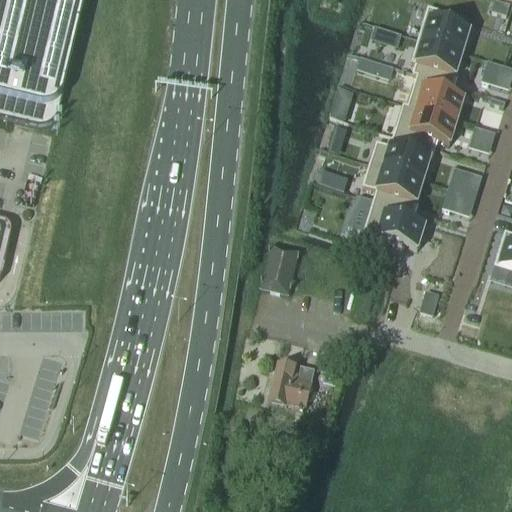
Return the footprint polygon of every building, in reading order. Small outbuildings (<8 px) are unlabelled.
[(0,0),(0,122),(34,130),(38,131),(42,130),(46,129),(50,128),(53,125),(55,122),(58,119),(59,115),(86,0),(0,0)] [(427,12),(417,45),(462,59),(468,36),(455,32),(458,21),(427,12)] [(417,45),(410,67),(414,69),(411,79),(416,80),(452,91),(462,59),(417,45)] [(486,67),(480,87),(487,89),(493,69),(486,67)] [(406,110),(406,111),(456,127),(463,104),(449,100),(452,91),(416,80),(406,110)] [(490,103),(488,108),(503,112),(504,107),(490,103)] [(402,109),(392,142),(432,154),(435,145),(449,149),(456,127),(406,111),(406,110),(402,109)] [(375,147),(368,170),(422,186),(432,154),(392,142),(389,151),(375,147)] [(368,170),(361,192),(375,196),(372,206),(412,218),(422,186),(368,170)] [(454,198),(460,176),(453,174),(447,196),(454,198)] [(448,217),(454,198),(447,196),(441,214),(448,217)] [(357,202),(347,232),(363,237),(362,239),(416,255),(423,232),(410,227),(412,218),(372,206),(357,202)] [(511,238),(504,236),(493,270),(511,276),(511,238)] [(287,300),(298,258),(271,251),(260,293),(287,300)] [(420,316),(431,320),(437,301),(425,297),(420,316)] [(306,412),(315,375),(278,366),(269,404),(286,409),(287,407),(306,412)]
